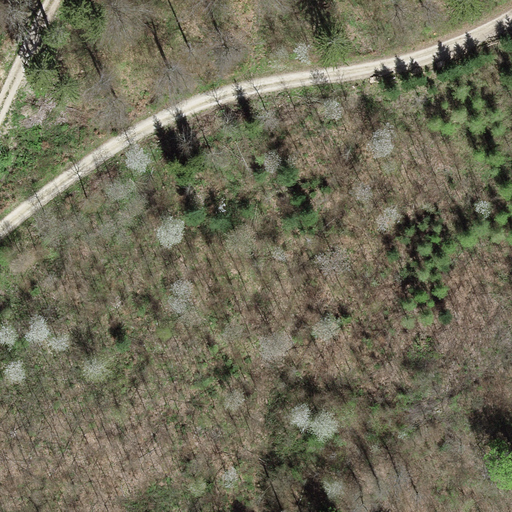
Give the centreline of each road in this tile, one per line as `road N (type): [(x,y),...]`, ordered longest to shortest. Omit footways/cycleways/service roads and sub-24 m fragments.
road 1 (track): [(511,20),(433,61),(212,96),(53,184),(0,228)]
road 2 (track): [(0,118),(67,0)]
